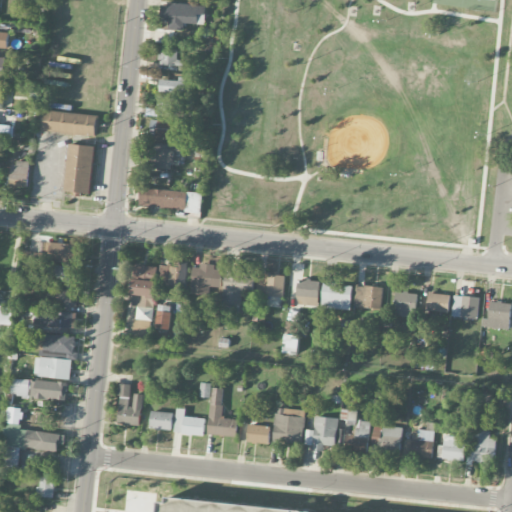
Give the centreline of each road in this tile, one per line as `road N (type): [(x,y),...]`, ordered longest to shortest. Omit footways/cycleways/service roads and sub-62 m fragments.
road 1 (tertiary): [(140,0),(85,511)]
road 2 (residential): [(511,267),(0,215)]
road 3 (residential): [(511,501),(92,457)]
road 4 (residential): [(511,142),(494,266)]
